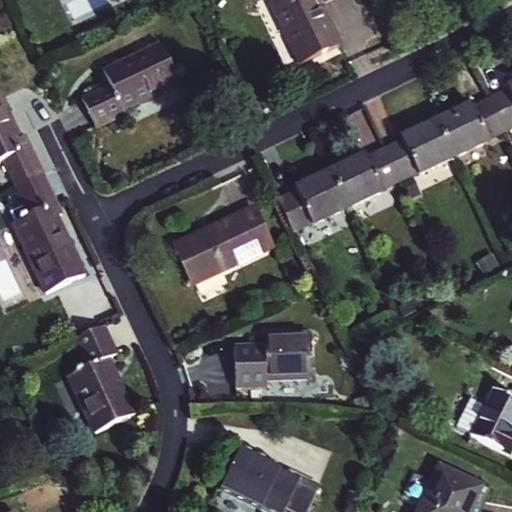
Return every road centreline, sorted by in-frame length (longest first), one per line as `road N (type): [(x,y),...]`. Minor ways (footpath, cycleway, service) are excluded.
road 1 (residential): [(93,217),(511,19)]
road 2 (residential): [(149,511),(170,454),(170,389),(93,217)]
